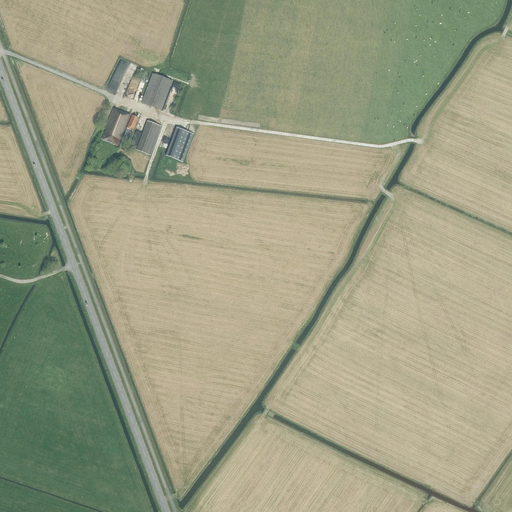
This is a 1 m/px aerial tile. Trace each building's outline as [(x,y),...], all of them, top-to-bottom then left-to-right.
[(126,74),(122,87),(128,89),(132,76),(126,74)] [(141,103),(161,111),(172,81),(152,74),(141,103)] [(180,90),(182,84),(175,82),(173,87),(180,90)] [(118,147),(130,115),(113,109),(112,113),(105,130),(106,130),(102,140),(118,147)] [(132,116),(127,128),(133,131),(138,119),(132,116)] [(136,151),(150,156),(161,127),(147,122),(136,151)] [(176,128),(165,156),(179,161),(190,133),(176,128)]
